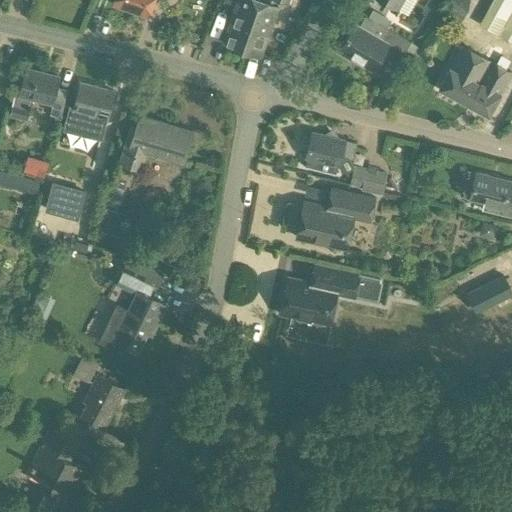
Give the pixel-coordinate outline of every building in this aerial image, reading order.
[(112,0),(112,3),(128,9),(130,0),(112,0)] [(130,0),(128,9),(147,16),(152,0),(130,0)] [(260,0),(237,0),(223,42),(244,49),(260,0)] [(260,0),(244,49),(260,55),(278,4),(275,3),(276,0),(279,0),(289,3),(289,0),(260,0)] [(384,0),(398,8),(402,0),(384,0)] [(459,25),(468,10),(450,0),(442,15),(459,25)] [(511,42),(511,0),(492,0),(479,23),(511,42)] [(380,38),(355,22),(345,38),(343,36),(335,50),(349,58),(350,57),(372,70),(388,43),(403,52),(410,42),(386,28),(380,38)] [(489,114),(501,91),(511,72),(462,46),(451,67),(439,88),(489,114)] [(51,102),(58,75),(25,67),(19,93),(14,92),(9,115),(27,119),(30,107),(28,106),(30,97),(51,102)] [(107,116),(113,90),(80,82),(73,107),(72,107),(67,128),(76,130),(76,132),(80,133),(82,128),(80,128),(84,111),(107,116)] [(192,130),(140,115),(136,127),(130,126),(119,163),(140,169),(146,151),(183,162),(192,130)] [(338,165),(345,139),(312,131),(305,157),(306,157),(304,165),(335,173),(337,165),(338,165)] [(29,153),(24,168),(40,173),(45,158),(29,153)] [(377,169),(377,166),(367,164),(366,167),(355,164),(350,184),(362,186),(361,189),(383,194),(387,172),(377,169)] [(0,184),(36,194),(40,181),(0,170),(0,171),(0,184)] [(475,173),(467,171),(462,173),(458,190),(461,194),(469,196),(469,198),(504,206),(504,207),(511,208),(511,180),(511,181),(511,180),(476,171),(475,173)] [(78,219),(86,190),(52,180),(44,209),(78,219)] [(369,220),(374,197),(331,187),(327,205),(304,200),(296,237),(346,248),(353,217),(369,220)] [(121,237),(128,215),(104,208),(98,230),(121,237)] [(157,288),(164,275),(128,257),(121,270),(157,288)] [(354,297),(359,273),(314,263),(310,282),(287,277),(279,313),(329,324),(336,293),(354,297)] [(480,285),(490,306),(511,294),(511,290),(504,273),(480,285)] [(151,335),(166,303),(138,289),(128,309),(116,303),(98,341),(125,354),(128,347),(137,351),(146,333),(151,335)] [(89,382),(99,362),(83,354),(73,374),(89,382)] [(104,429),(125,388),(97,374),(84,399),(92,403),(84,418),(104,429)] [(79,439),(52,424),(43,441),(46,443),(44,447),(41,445),(28,470),(45,479),(41,489),(42,490),(30,511),(60,511),(83,467),(69,460),(79,439)]
